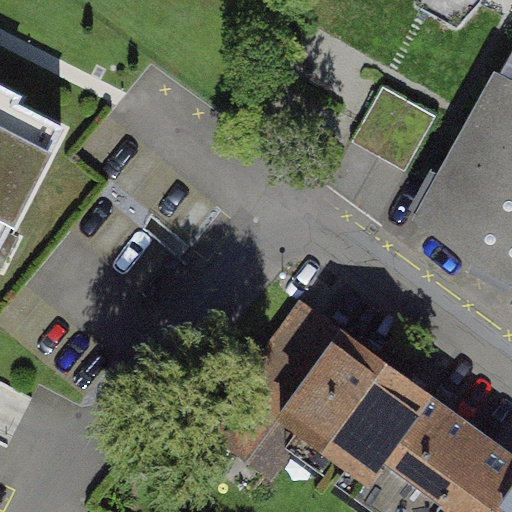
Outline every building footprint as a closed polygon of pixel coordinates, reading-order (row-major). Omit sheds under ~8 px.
[(511,59),(422,221),(480,264),(511,281),(511,59)] [(0,230),(10,236),(62,130),(17,108),(21,100),(0,89),(0,230)] [(385,89),(354,144),(406,173),(437,118),(385,89)] [(463,423),(305,307),(211,431),(272,478),(303,435),(401,509),(463,423)] [(511,511),(511,458),(463,423),(401,509),(405,511),(511,511)]
